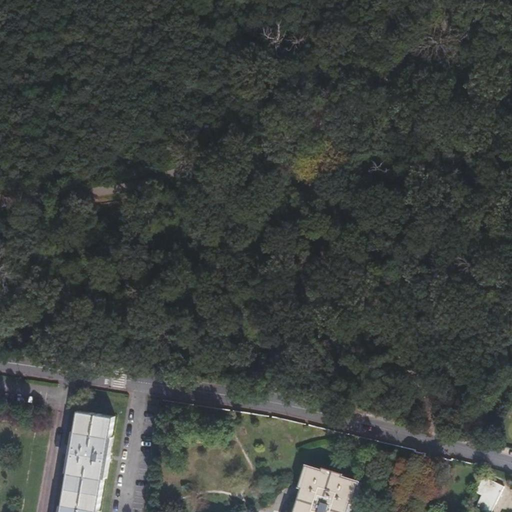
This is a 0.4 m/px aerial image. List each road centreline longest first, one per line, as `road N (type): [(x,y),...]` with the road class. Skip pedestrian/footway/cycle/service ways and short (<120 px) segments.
road 1 (track): [(0,205),(161,178),(308,129),(371,93),(464,0)]
road 2 (tertiary): [(511,463),(363,424),(0,361)]
